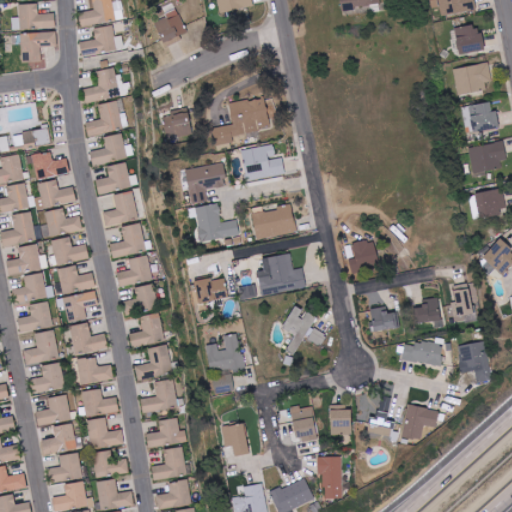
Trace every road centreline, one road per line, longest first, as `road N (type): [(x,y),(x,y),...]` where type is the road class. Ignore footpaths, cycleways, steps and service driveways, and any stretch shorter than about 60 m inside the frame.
road 1 (residential): [(68,0),(82,155),(153,511)]
road 2 (residential): [(278,0),(355,370)]
road 3 (residential): [(50,511),(0,266)]
road 4 (residential): [(286,35),(239,46),(159,83)]
